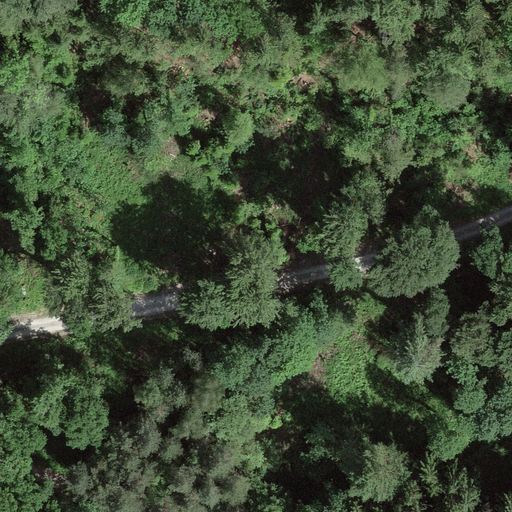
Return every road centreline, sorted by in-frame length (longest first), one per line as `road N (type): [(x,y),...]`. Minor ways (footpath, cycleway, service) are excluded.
road 1 (track): [(511,211),(415,249),(278,282),(0,331)]
road 2 (track): [(0,462),(145,511)]
